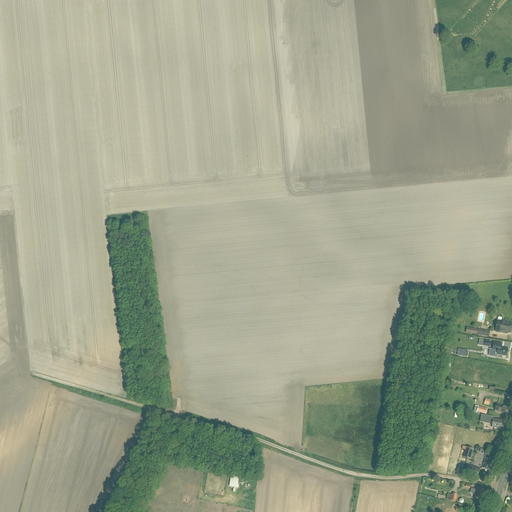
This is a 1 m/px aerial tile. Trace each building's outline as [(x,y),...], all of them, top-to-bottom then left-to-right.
[(510,334),(511,325),(505,324),(505,323),(497,321),(495,332),(507,334),(507,333),(510,334)] [(507,357),(508,349),(501,348),(501,344),(493,343),(492,350),(490,350),(489,356),(496,358),(497,355),(507,357)] [(507,415),(508,408),(501,406),(501,405),(497,404),(495,412),(507,415)] [(503,430),(504,426),(501,425),(502,421),(493,419),(492,428),(503,430)] [(470,461),(473,450),(467,448),(463,459),(470,461)] [(491,471),(492,467),(490,466),(492,461),(485,459),(482,468),(491,471)] [(468,465),(465,473),(478,477),(480,469),(468,465)] [(238,482),(240,474),(232,472),(231,481),(238,482)] [(482,500),(484,490),(476,488),(475,491),(471,490),(470,494),(474,495),(474,497),(482,500)]
